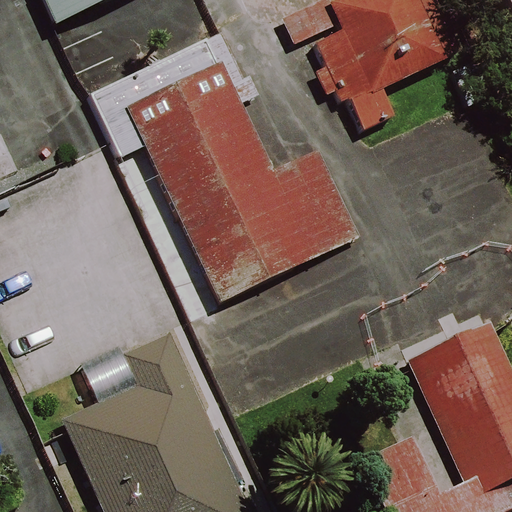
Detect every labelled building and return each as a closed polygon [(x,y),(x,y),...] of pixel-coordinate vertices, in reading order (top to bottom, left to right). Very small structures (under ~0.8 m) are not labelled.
[(127,0),(32,0),(48,35),(127,0)] [(431,0),(349,0),(321,13),(334,40),(310,51),(321,74),(310,79),(322,103),(332,99),(336,108),(342,106),(357,138),(387,124),(375,99),(439,69),(436,64),(457,55),(431,0)] [(511,0),(480,0),(511,69),(511,0)] [(355,245),(313,155),(266,177),(234,110),(253,101),(244,83),(238,86),(216,39),(84,100),(114,165),(138,154),(212,312),(355,245)] [(0,184),(14,178),(0,146),(0,184)] [(511,385),(486,328),(402,366),(459,490),(433,502),(407,445),(356,468),(375,511),(498,511),(511,506),(511,385)] [(240,511),(162,341),(117,362),(131,394),(56,428),(94,511),(240,511)]
